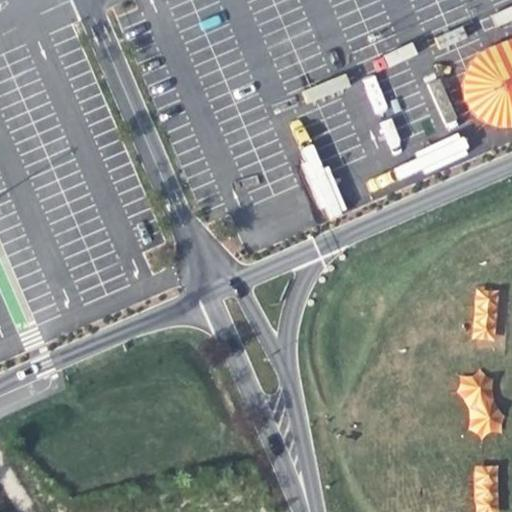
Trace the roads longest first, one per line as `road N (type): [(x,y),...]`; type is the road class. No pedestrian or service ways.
road 1 (unclassified): [(209,294),(81,0)]
road 2 (residential): [(209,294),(304,511)]
road 3 (unclassified): [(0,385),(209,294)]
